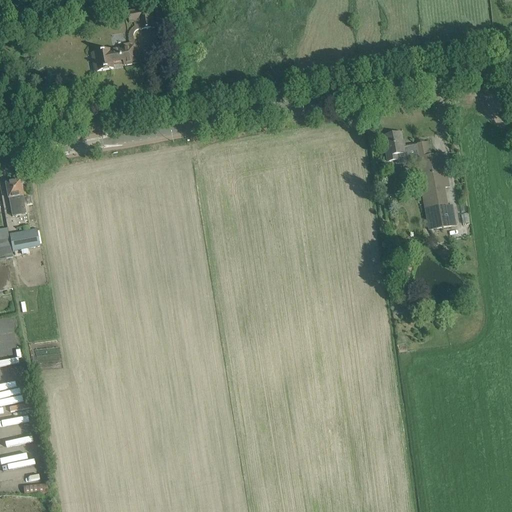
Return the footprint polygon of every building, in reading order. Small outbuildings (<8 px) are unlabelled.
[(134,23),(135,26),(134,26),(132,28),(130,30),(129,32),(128,35),(128,36),(129,43),(123,44),(124,48),(92,54),(95,72),(113,68),(112,63),(124,61),(125,66),(140,63),(137,46),(135,46),(135,43),(134,43),(134,38),(133,35),(134,33),(136,30),(137,29),(140,32),(156,29),(152,6),(125,11),(128,24),(134,23)] [(170,22),(170,17),(169,6),(160,7),(162,22),(170,22)] [(416,166),(417,167),(429,231),(457,226),(453,205),(449,206),(445,188),(449,187),(445,164),(443,154),(432,156),(430,143),(404,147),(404,146),(403,146),(401,133),(384,137),(387,154),(386,154),(388,162),(396,160),(397,165),(411,163),(413,164),(416,166)] [(26,214),(20,181),(6,184),(12,217),(26,214)] [(38,230),(30,232),(11,235),(14,252),(41,248),(38,230)] [(0,292),(13,290),(7,259),(0,260),(0,292)] [(49,494),(48,483),(24,486),(25,496),(49,494)]
